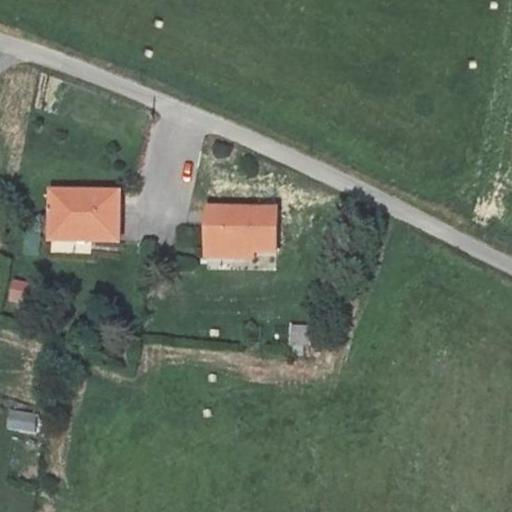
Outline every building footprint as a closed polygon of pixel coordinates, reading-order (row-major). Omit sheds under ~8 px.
[(68,191),(59,239),(127,251),(135,203),(68,191)] [(221,235),(214,277),(282,290),(290,247),(221,235)] [(24,304),(29,282),(12,279),(7,301),(24,304)] [(288,355),(307,357),(310,327),(291,325),(288,355)] [(9,411),(6,429),(34,434),(38,415),(9,411)]
